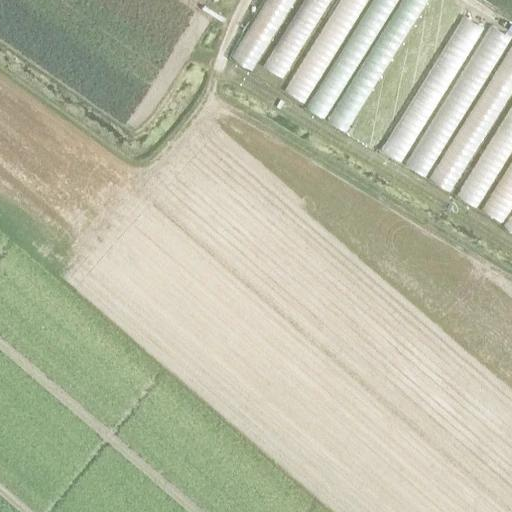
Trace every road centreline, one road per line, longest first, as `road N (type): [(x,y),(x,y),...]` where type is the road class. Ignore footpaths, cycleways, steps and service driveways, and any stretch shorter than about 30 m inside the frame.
road 1 (track): [(507,277),(210,99)]
road 2 (track): [(210,99),(159,160),(134,169),(0,73)]
